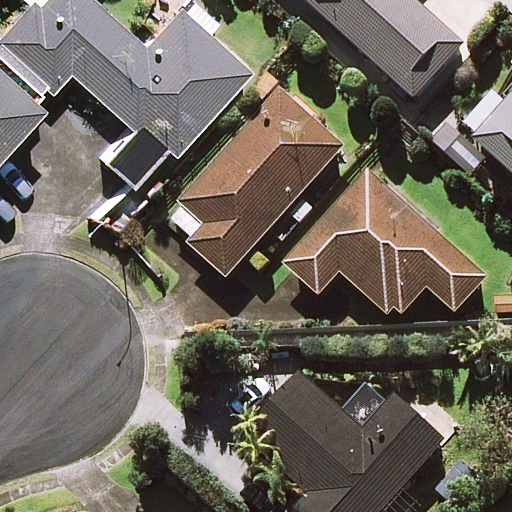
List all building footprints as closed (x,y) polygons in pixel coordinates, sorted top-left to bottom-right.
[(140,44),(93,0),(22,0),(0,24),(0,134),(62,67),(129,128),(101,158),(127,182),(163,144),(171,151),(246,70),(176,5),(140,44)] [(301,0),(419,107),(469,53),(410,0),(301,0)] [(347,154),(285,97),(167,227),(229,284),(347,154)] [(441,97),(409,126),(428,147),(460,118),(441,97)] [(511,113),(479,150),(511,179),(511,113)] [(488,285),(371,176),(285,268),(321,301),(344,278),(398,328),(430,293),(457,319),(488,285)] [(343,417),(305,383),(252,441),(314,498),(301,511),(387,511),(447,446),(397,401),(382,418),(360,398),(343,417)]
